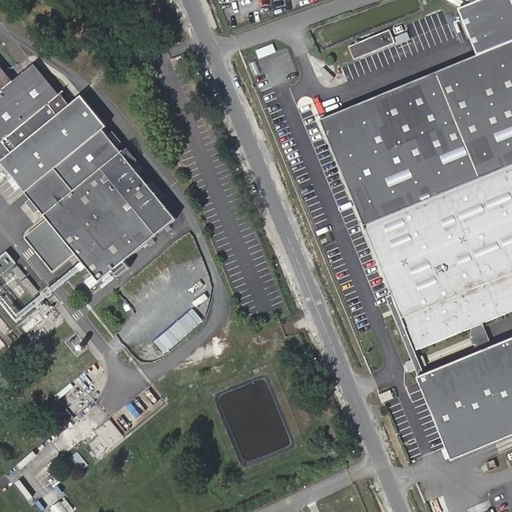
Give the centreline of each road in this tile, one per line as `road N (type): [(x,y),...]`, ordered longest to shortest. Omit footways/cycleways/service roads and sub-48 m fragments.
road 1 (unclassified): [(190,0),(401,511)]
road 2 (unknown): [(212,52),(293,20),(312,69),(339,83),(451,37)]
road 3 (unknown): [(351,390),(511,319)]
